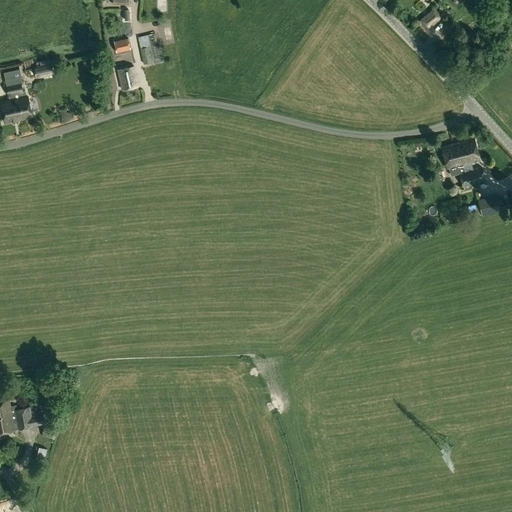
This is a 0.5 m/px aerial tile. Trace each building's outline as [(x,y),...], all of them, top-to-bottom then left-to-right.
[(419,21),(428,30),(443,17),(434,7),(419,21)] [(174,20),(163,21),(166,41),(177,39),(174,20)] [(155,34),(138,37),(144,64),(152,62),(149,47),(157,45),(155,34)] [(114,41),(116,52),(130,49),(127,38),(114,41)] [(36,77),(53,74),(51,64),(34,68),(36,77)] [(134,66),(118,69),(122,90),(138,86),(134,66)] [(27,96),(25,97),(22,83),(7,86),(10,100),(0,102),(5,123),(32,117),(27,96)] [(485,181),(481,167),(473,169),(471,162),(480,160),(474,138),(442,147),(448,169),(450,169),(452,176),(459,174),(463,186),(485,181)] [(479,204),(468,207),(470,215),(478,213),(478,215),(481,214),(482,216),(501,211),(497,195),(478,200),(479,204)] [(14,430),(18,429),(14,410),(17,409),(16,405),(11,406),(9,400),(0,401),(0,432),(15,430),(14,430)] [(18,429),(19,430),(46,424),(43,413),(37,414),(35,405),(17,409),(14,410),(18,429)] [(45,427),(42,437),(54,440),(57,430),(45,427)] [(0,506),(0,507),(14,502),(13,497),(0,501),(0,506)]
